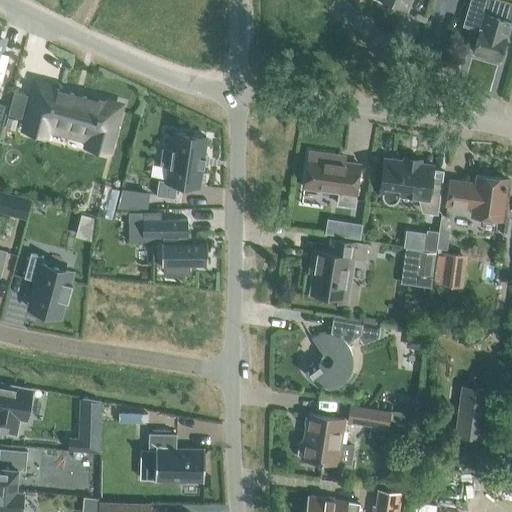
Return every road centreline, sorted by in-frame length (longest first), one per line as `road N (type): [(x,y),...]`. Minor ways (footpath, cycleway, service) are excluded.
road 1 (unclassified): [(235,94),(232,375)]
road 2 (unclassified): [(500,118),(235,94)]
road 3 (unclassified): [(235,94),(166,75),(3,0)]
road 4 (residential): [(232,375),(0,333)]
road 5 (residential): [(500,118),(354,17)]
road 6 (unclassified): [(232,375),(238,511)]
